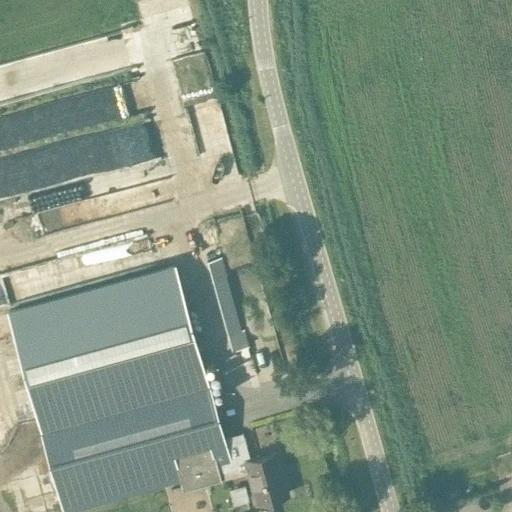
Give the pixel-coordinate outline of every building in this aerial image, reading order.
[(79,176),(153,158),(137,89),(142,88),(140,80),(47,102),(55,137),(69,134),(74,154),(79,176)] [(218,468),(223,466),(223,465),(232,463),(178,264),(12,310),(64,510),(180,478),(183,490),(221,479),(218,468)] [(230,333),(244,330),(232,273),(218,276),(230,333)] [(244,459),(232,463),(223,465),(223,466),(226,477),(250,471),(258,501),(289,492),(277,450),(244,459)] [(233,485),(236,501),(252,498),(250,482),(233,485)]
